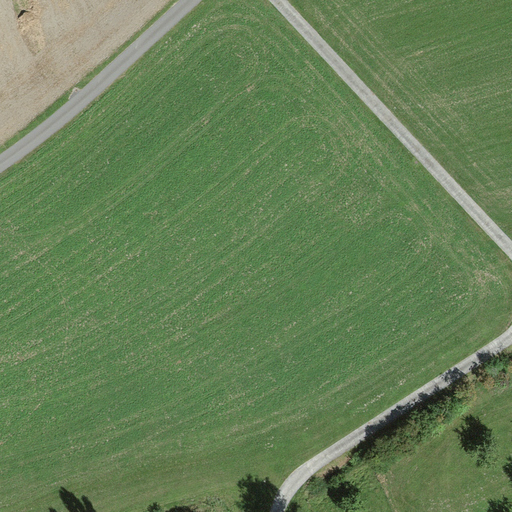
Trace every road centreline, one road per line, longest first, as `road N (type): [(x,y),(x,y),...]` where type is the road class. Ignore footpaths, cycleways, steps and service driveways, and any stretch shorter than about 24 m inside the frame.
road 1 (track): [(278,0),(511,250)]
road 2 (track): [(511,334),(304,471),(277,511)]
road 3 (unclassified): [(0,162),(189,0)]
